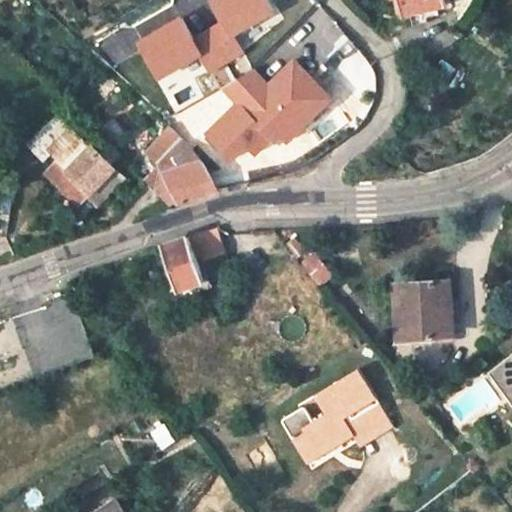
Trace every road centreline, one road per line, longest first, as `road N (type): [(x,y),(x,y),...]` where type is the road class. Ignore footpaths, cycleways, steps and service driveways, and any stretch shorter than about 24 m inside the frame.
road 1 (unclassified): [(308,204),(241,208),(116,238),(0,285)]
road 2 (residential): [(308,204),(318,171),(373,126),(389,73),(361,28),(324,0)]
road 3 (unclassified): [(511,159),(383,201),(308,204)]
